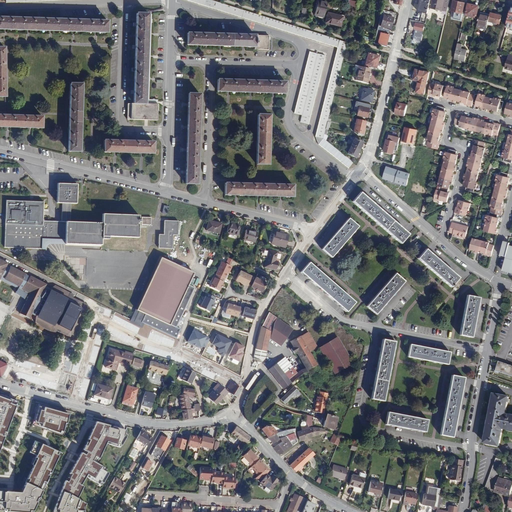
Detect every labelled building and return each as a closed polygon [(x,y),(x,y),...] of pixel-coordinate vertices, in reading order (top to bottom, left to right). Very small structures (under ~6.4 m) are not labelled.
[(209,0),(186,0),(259,23),(337,48),(315,136),(318,144),(348,168),(353,163),(326,141),(323,138),(324,134),(325,129),(327,121),(328,117),(333,96),(338,79),(342,62),(347,43),(209,0)] [(323,17),(327,2),(320,0),(317,0),(314,15),(323,17)] [(350,0),(348,0),(347,7),(355,9),(356,1),(350,0)] [(420,0),(418,11),(428,13),(429,7),(430,0),(420,0)] [(447,11),(450,0),(433,0),(432,7),(447,11)] [(454,1),(452,11),(459,12),(463,13),(465,3),(454,1)] [(468,4),(466,15),(468,16),(476,18),(479,6),(468,4)] [(373,43),(385,46),(394,13),(389,11),(382,10),(375,39),(373,43)] [(128,104),(127,119),(157,120),(158,105),(146,104),(148,14),(136,13),(136,23),(133,23),(133,26),(136,27),(136,45),(132,45),(132,48),(136,49),(135,68),(132,68),(132,71),(135,71),(135,90),(131,90),(131,93),(135,94),(134,104),(128,104)] [(340,26),(343,16),(328,13),(325,23),(340,26)] [(477,26),(487,28),(489,21),(490,15),(480,13),(477,26)] [(502,16),(491,13),(490,15),(489,21),(500,24),(502,16)] [(146,104),(158,105),(158,101),(149,101),(150,14),(148,14),(146,104)] [(0,29),(107,32),(107,21),(0,17),(0,29)] [(421,43),(423,33),(425,25),(415,23),(414,29),(415,29),(413,41),(421,43)] [(501,51),(511,54),(511,24),(510,33),(506,32),(501,51)] [(268,50),(269,35),(188,32),(187,44),(254,46),(254,49),(268,50)] [(458,43),(454,58),(465,61),(467,50),(461,49),(462,44),(458,43)] [(300,121),(308,123),(325,56),(309,51),(294,113),(301,115),(300,121)] [(376,68),(379,56),(368,53),(365,65),(376,68)] [(359,66),(355,79),(367,83),(370,69),(359,66)] [(417,92),(424,94),(429,72),(416,69),(414,80),(419,81),(417,92)] [(285,93),(285,82),(218,79),(217,91),(285,93)] [(448,98),(451,86),(448,85),(447,86),(437,83),(436,85),(431,83),(428,95),(433,96),(434,95),(436,95),(441,96),(442,93),(445,94),(445,96),(448,96),(448,98)] [(68,152),(80,152),(82,84),(70,84),(68,152)] [(455,87),(451,86),(448,98),(451,99),(451,100),(454,101),(454,100),(467,103),(467,105),(468,105),(471,94),(470,94),(470,92),(454,88),(455,87)] [(370,90),(366,89),(364,89),(361,100),(372,103),(374,91),(370,90)] [(475,95),(471,94),(468,105),(472,106),(473,101),(477,102),(476,104),(479,105),(479,106),(482,107),(482,109),(485,110),(486,108),(487,109),(495,111),(495,109),(498,109),(499,108),(502,109),(504,101),(501,100),(501,99),(494,97),(494,99),(485,96),(486,95),(479,93),(479,94),(475,94),(475,95)] [(185,184),(197,184),(200,94),(188,94),(185,184)] [(372,105),(356,101),(355,107),(358,107),(356,115),(356,116),(367,118),(368,112),(369,109),(371,109),(372,105)] [(404,116),(407,105),(398,103),(396,114),(404,116)] [(446,115),(444,114),(445,111),(445,108),(438,106),(437,109),(434,108),(432,115),(433,116),(427,141),(428,141),(427,146),(436,149),(438,149),(439,144),(438,143),(439,141),(441,132),(441,131),(443,131),(445,124),(443,124),(444,122),(446,115)] [(459,127),(463,128),(466,116),(465,116),(462,116),(463,114),(458,113),(455,124),(460,125),(459,127)] [(0,126),(42,128),(42,117),(0,115),(0,126)] [(257,164),(268,165),(269,115),(258,115),(257,164)] [(466,116),(463,128),(492,135),(493,134),(498,135),(501,124),(495,123),(495,124),(493,124),(484,121),(482,121),(483,119),(476,118),(475,119),(473,118),(466,116)] [(363,134),(366,122),(356,119),(356,123),(354,132),(363,134)] [(406,128),(403,141),(414,143),(417,130),(406,128)] [(510,162),(511,159),(511,156),(511,155),(511,130),(511,134),(510,134),(505,150),(504,150),(502,156),(503,157),(503,160),(510,162)] [(351,146),(360,150),(363,143),(355,139),(351,146)] [(393,153),(396,142),(387,139),(384,151),(393,153)] [(474,139),(473,145),(474,145),(474,147),(471,156),(471,158),(469,157),(468,164),(469,165),(468,166),(467,174),(466,176),(465,175),(464,178),(465,179),(464,185),(467,186),(466,190),(474,192),(475,188),(476,189),(478,182),(476,182),(485,148),(484,147),(485,142),(474,139)] [(153,153),(153,142),(104,140),(104,152),(153,153)] [(356,158),(360,150),(351,146),(347,154),(356,158)] [(440,200),(445,201),(447,202),(449,196),(447,195),(448,192),(449,188),(451,183),(452,183),(454,176),(452,176),(453,174),(454,171),(455,171),(456,167),(455,167),(455,166),(457,158),(456,158),(456,155),(457,151),(449,149),(449,152),(445,152),(444,158),(445,159),(438,185),(440,186),(439,190),(437,189),(434,200),(439,201),(440,200)] [(410,174),(387,166),(383,179),(389,181),(388,182),(401,186),(402,185),(407,186),(410,174)] [(496,234),(497,230),(496,230),(496,228),(499,218),(497,217),(498,214),(501,215),(503,210),(502,209),(502,207),(504,199),(505,196),(506,197),(508,190),(507,190),(507,187),(509,181),(507,180),(508,177),(509,174),(501,172),(500,175),(497,174),(495,181),(497,181),(490,207),(492,207),(490,215),(487,215),(485,221),(486,222),(484,231),(496,234)] [(65,235),(101,236),(138,237),(138,222),(142,222),(142,223),(151,224),(151,217),(142,216),(142,219),(138,219),(138,215),(102,214),(102,223),(70,222),(71,203),(76,203),(76,184),(58,183),(57,203),(62,203),(62,221),(62,224),(53,224),(53,221),(43,221),(43,201),(6,200),(4,247),(42,248),(42,239),(42,228),(51,228),(51,235),(65,235)] [(292,197),(293,185),(225,183),(225,194),(292,197)] [(423,186),(418,184),(412,183),(411,191),(425,194),(426,186),(423,186)] [(401,244),(409,234),(360,192),(352,202),(362,210),(377,223),(392,237),(401,244)] [(458,207),(456,207),(455,212),(466,215),(467,210),(469,211),(471,203),(459,200),(458,205),(458,207)] [(351,234),(358,226),(348,218),(322,249),(331,257),(338,249),(351,234)] [(159,247),(172,248),(173,235),(177,235),(178,221),(164,220),(164,234),(159,234),(159,247)] [(206,230),(219,234),(221,224),(209,221),(206,230)] [(457,234),(457,236),(465,238),(469,226),(452,222),(450,232),(453,233),(457,234)] [(229,223),(226,233),(237,236),(240,226),(229,223)] [(42,239),(51,239),(51,235),(51,228),(42,228),(42,239)] [(254,243),(257,232),(246,230),(244,240),(254,243)] [(284,248),(287,235),(274,232),(271,244),(284,248)] [(101,245),(101,236),(65,235),(65,240),(65,244),(101,245)] [(476,250),(475,252),(479,253),(479,251),(484,253),(486,253),(486,255),(491,256),(494,245),(489,244),(489,242),(477,239),(474,250),(476,250)] [(500,255),(506,256),(510,242),(504,241),(500,255)] [(511,245),(510,245),(510,243),(510,242),(506,256),(507,257),(503,269),(511,271),(511,245)] [(418,251),(421,247),(417,243),(413,247),(418,251)] [(458,289),(464,282),(426,249),(418,259),(426,266),(451,287),(452,286),(454,287),(453,289),(455,290),(456,289),(457,288),(458,289)] [(275,261),(277,252),(269,250),(265,267),(275,270),(278,261),(275,261)] [(188,285),(193,274),(161,259),(138,310),(139,311),(134,321),(141,324),(142,322),(176,339),(180,329),(176,327),(195,288),(188,285)] [(47,284),(0,261),(0,283),(1,280),(29,294),(20,313),(30,318),(32,313),(69,332),(84,303),(47,284)] [(224,278),(224,279),(227,273),(228,271),(230,270),(230,268),(230,267),(230,266),(221,262),(215,274),(217,275),(224,278)] [(355,302),(309,262),(301,272),(346,311),(355,302)] [(240,271),(235,280),(240,282),(240,281),(241,282),(241,283),(247,285),(251,276),(240,271)] [(366,306),(376,315),(404,282),(405,281),(395,273),(366,306)] [(215,274),(213,278),(212,277),(211,280),(212,280),(209,287),(218,291),(224,278),(217,275),(215,274)] [(255,278),(251,287),(254,289),(257,290),(262,292),(266,283),(255,278)] [(215,297),(207,293),(200,307),(209,312),(214,301),(213,301),(215,297)] [(278,295),(269,308),(275,312),(283,298),(278,295)] [(460,335),(474,338),(482,297),(467,295),(466,303),(461,325),(460,335)] [(225,313),(237,317),(238,315),(239,312),(240,307),(234,306),(231,305),(225,303),(223,308),(226,309),(225,313)] [(239,312),(238,315),(253,320),(256,311),(251,310),(251,311),(249,310),(249,309),(240,307),(239,312)] [(261,327),(260,326),(255,349),(266,351),(269,338),(280,346),(292,329),(268,313),(261,327)] [(205,347),(209,338),(194,331),(189,343),(200,348),(201,346),(205,347)] [(301,335),(310,351),(317,347),(308,331),(301,335)] [(231,341),(217,335),(213,344),(219,347),(218,350),(221,351),(220,355),(224,357),(231,341)] [(301,335),(300,336),(309,352),(310,351),(301,335)] [(303,373),(308,372),(307,371),(316,365),(309,352),(300,336),(290,341),(293,347),(291,349),(293,353),(296,351),(305,368),(300,370),(296,373),(288,362),(280,368),(276,363),(268,369),(283,389),(303,373)] [(335,375),(354,363),(338,336),(319,348),(335,375)] [(383,401),(395,342),(383,339),(371,399),(383,401)] [(244,347),(236,343),(229,356),(239,361),(243,354),(241,353),(244,347)] [(449,350),(409,343),(407,355),(446,362),(449,350)] [(118,363),(129,366),(132,355),(123,353),(110,349),(105,367),(116,370),(118,365),(116,364),(117,362),(118,363)] [(253,356),(260,357),(265,358),(266,351),(255,349),(253,356)] [(142,368),(144,361),(134,358),(132,365),(142,368)] [(148,360),(145,370),(164,376),(167,366),(148,360)] [(511,375),(511,366),(499,362),(497,370),(511,375)] [(191,384),(196,373),(186,368),(181,379),(191,384)] [(452,437),(464,377),(451,375),(440,435),(452,437)] [(226,390),(236,397),(241,389),(230,382),(226,390)] [(108,402),(112,389),(97,384),(93,398),(108,402)] [(122,401),(123,401),(129,403),(132,404),(137,389),(127,386),(122,401)] [(207,397),(215,405),(220,400),(221,400),(225,395),(217,387),(207,397)] [(294,387),(280,399),(285,404),(287,405),(297,396),(303,403),(306,400),(294,387)] [(183,394),(187,395),(193,396),(194,389),(185,388),(183,394)] [(141,405),(150,408),(154,395),(145,392),(141,405)] [(317,396),(315,411),(315,412),(323,414),(327,393),(320,392),(319,396),(317,396)] [(0,448),(0,447),(16,405),(17,401),(0,394),(0,448)] [(511,430),(511,415),(506,414),(509,397),(494,394),(485,443),(500,446),(503,429),(511,430)] [(182,410),(190,409),(187,395),(180,395),(182,410)] [(69,414),(39,406),(34,422),(38,424),(37,425),(45,428),(63,435),(67,424),(66,423),(69,414)] [(184,420),(191,419),(190,409),(182,410),(184,420)] [(425,432),(427,419),(387,411),(385,424),(425,432)] [(323,427),(334,430),(337,418),(327,414),(323,427)] [(109,427),(95,423),(94,426),(85,445),(83,450),(78,459),(69,473),(65,481),(64,483),(60,493),(53,511),(83,511),(84,506),(86,504),(77,498),(81,489),(83,486),(81,485),(85,476),(91,480),(84,492),(94,495),(97,483),(99,484),(102,486),(103,483),(108,473),(105,471),(106,469),(100,465),(96,463),(98,459),(106,443),(109,444),(120,447),(122,445),(126,430),(123,429),(109,425),(109,427)] [(324,433),(324,429),(319,428),(312,428),(312,427),(309,428),(308,425),(307,425),(301,427),(302,430),(297,432),(300,440),(319,434),(324,433)] [(241,450),(250,437),(236,426),(234,428),(231,433),(240,440),(236,446),(241,450)] [(263,431),(268,438),(275,434),(277,433),(273,427),(265,429),(263,431)] [(147,446),(152,438),(140,431),(136,439),(147,446)] [(274,448),(280,455),(297,442),(294,433),(279,439),(282,442),(274,448)] [(196,436),(191,434),(188,444),(200,447),(200,446),(202,437),(196,436)] [(278,440),(278,439),(275,434),(268,438),(272,443),(278,440)] [(337,446),(341,438),(338,436),(334,434),(330,442),(337,446)] [(164,450),(170,441),(161,436),(156,445),(164,450)] [(210,438),(202,436),(202,437),(200,446),(212,448),(214,438),(210,437),(210,438)] [(185,440),(177,438),(175,447),(183,449),(185,440)] [(35,441),(29,452),(36,456),(32,464),(34,465),(21,493),(17,492),(17,494),(13,493),(13,491),(9,491),(0,490),(0,510),(19,511),(32,511),(37,503),(40,498),(39,497),(57,459),(58,459),(61,453),(44,445),(35,441)] [(134,458),(138,451),(133,448),(129,456),(134,458)] [(289,465),(295,472),(299,469),(302,466),(314,455),(308,448),(289,465)] [(243,456),(252,466),(259,460),(250,450),(243,456)] [(496,458),(484,490),(491,493),(494,483),(497,477),(503,460),(496,458)] [(140,469),(146,473),(152,462),(146,459),(140,469)] [(461,460),(453,459),(449,480),(459,481),(461,466),(460,466),(461,460)] [(344,480),(347,469),(333,465),(330,476),(344,480)] [(196,476),(198,474),(190,466),(187,468),(193,473),(196,476)] [(201,468),(200,479),(207,479),(207,480),(211,481),(212,472),(212,469),(201,468)] [(223,484),(223,477),(224,473),(212,472),(211,481),(211,482),(219,482),(219,484),(223,484)] [(266,475),(263,480),(260,483),(261,483),(259,486),(268,493),(270,490),(271,490),(278,480),(274,477),(272,479),(270,478),(266,475)] [(365,478),(352,475),(349,485),(362,489),(365,478)] [(114,477),(109,487),(114,491),(115,489),(120,492),(125,484),(118,480),(119,479),(114,477)] [(223,484),(223,487),(234,488),(235,478),(223,477),(223,484)] [(495,491),(511,496),(511,495),(511,492),(511,490),(511,481),(499,478),(498,484),(495,491)] [(370,481),(368,492),(374,494),(374,496),(379,497),(382,483),(370,481)] [(421,504),(437,507),(438,495),(440,487),(425,484),(421,504)] [(387,498),(400,501),(403,486),(398,485),(397,490),(389,489),(387,498)] [(415,504),(417,495),(405,492),(403,502),(415,504)] [(301,511),(306,501),(307,499),(294,494),(292,498),(291,502),(286,511),(301,511)] [(435,511),(456,511),(458,508),(448,506),(447,511),(438,510),(439,504),(441,504),(442,496),(438,495),(437,507),(435,511)] [(306,501),(301,511),(311,511),(314,505),(306,501)] [(170,511),(180,511),(181,509),(176,509),(176,503),(171,502),(171,508),(170,511)] [(181,509),(180,511),(190,511),(191,511),(191,505),(186,504),(186,503),(182,503),(181,509)]
